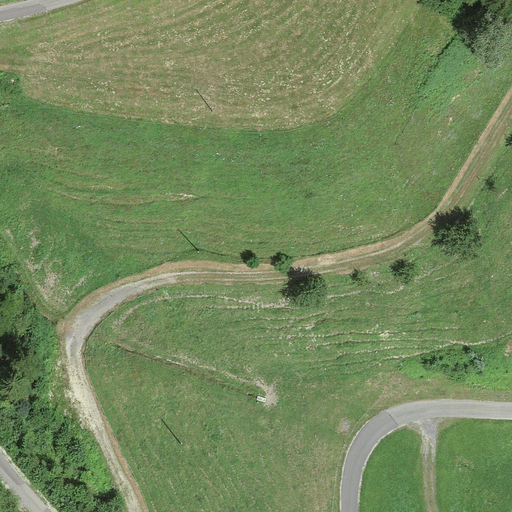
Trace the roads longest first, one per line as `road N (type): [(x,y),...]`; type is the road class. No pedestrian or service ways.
road 1 (track): [(511,110),(448,210),(401,248),(284,274),(145,284),(80,318),(69,343),(98,430),(138,511)]
road 2 (track): [(352,511),(355,466),(387,420),(413,410),(511,410)]
